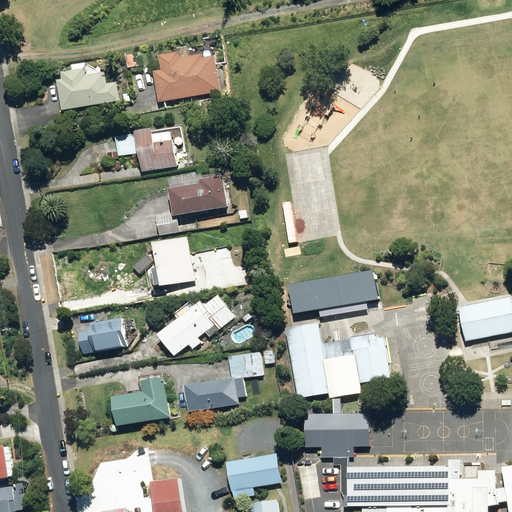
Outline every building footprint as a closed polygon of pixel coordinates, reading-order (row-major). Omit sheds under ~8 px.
[(156,73),(162,103),(223,93),(217,56),(206,58),(205,55),(194,57),(192,48),(179,49),(179,53),(162,56),(165,71),(156,73)] [(129,57),(130,69),(138,68),(137,56),(129,57)] [(60,81),(65,111),(123,102),(120,84),(110,86),(108,73),(88,76),(87,70),(88,64),(75,66),(76,72),(64,74),(65,81),(60,81)] [(143,153),(146,172),(180,167),(175,133),(157,136),(156,131),(140,133),(140,136),(120,139),(122,156),(143,153)] [(235,162),(236,173),(244,172),(243,161),(235,162)] [(211,166),(197,168),(198,177),(212,175),(211,166)] [(160,217),(162,236),(182,233),(180,217),(233,209),(228,178),(206,182),(207,186),(174,191),(178,214),(160,217)] [(241,212),(242,220),(249,219),(248,211),(241,212)] [(156,276),(158,287),(169,285),(169,287),(193,283),(189,257),(195,256),(192,240),(159,245),(164,275),(156,276)] [(239,260),(249,259),(249,255),(248,248),(237,249),(239,260)] [(64,254),(55,255),(57,269),(66,267),(64,254)] [(135,268),(142,276),(157,262),(150,255),(135,268)] [(101,281),(98,261),(86,263),(90,283),(101,281)] [(251,270),(253,280),(260,279),(259,269),(251,270)] [(212,278),(215,290),(234,286),(232,273),(212,278)] [(162,337),(179,357),(193,346),(195,350),(222,329),(223,331),(240,318),(224,297),(210,307),(206,303),(162,337)] [(460,310),(467,344),(511,334),(511,307),(511,301),(460,310)] [(82,333),(86,356),(131,348),(127,324),(126,324),(125,320),(94,325),(95,331),(82,333)] [(290,330),(302,399),(334,393),(335,398),(364,393),(363,385),(394,380),(387,339),(379,341),(378,336),(326,344),(322,325),(290,330)] [(267,353),(267,365),(277,364),(276,352),(267,353)] [(189,387),(193,413),(243,406),(242,398),(249,397),(247,380),(267,377),(263,354),(232,359),(235,380),(189,387)] [(117,399),(122,428),(175,419),(168,380),(147,384),(149,394),(117,399)] [(118,386),(105,388),(107,398),(120,395),(118,386)] [(325,449),(325,459),(357,458),(357,449),(374,448),(374,415),(310,416),(310,449),(325,449)] [(0,481),(13,479),(9,448),(0,449),(0,481)] [(230,464),(235,492),(285,484),(280,455),(230,464)] [(449,469),(349,470),(349,509),(361,509),(360,511),(386,511),(387,508),(410,508),(410,511),(490,511),(490,508),(509,505),(509,511),(511,511),(511,475),(504,477),(506,490),(495,491),(495,472),(478,472),(478,481),(460,482),(459,463),(448,463),(449,469)] [(312,466),(302,468),(308,500),(318,498),(312,466)] [(116,511),(185,511),(181,481),(155,485),(159,511),(132,511),(132,510),(116,511)] [(0,511),(20,511),(21,511),(30,510),(27,492),(17,493),(17,488),(0,490),(0,511)] [(283,511),(282,503),(256,506),(256,511),(283,511)]
